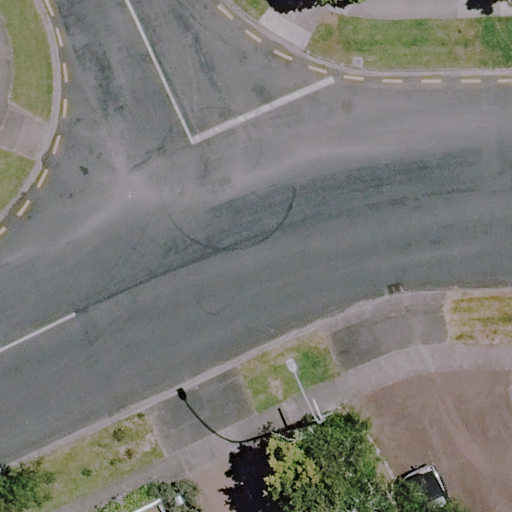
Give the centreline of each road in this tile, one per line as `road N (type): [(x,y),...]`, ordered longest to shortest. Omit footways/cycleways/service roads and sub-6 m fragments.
road 1 (residential): [(238,230),(396,192),(511,186)]
road 2 (residential): [(0,349),(238,230)]
road 3 (residential): [(118,0),(183,138),(238,230)]
